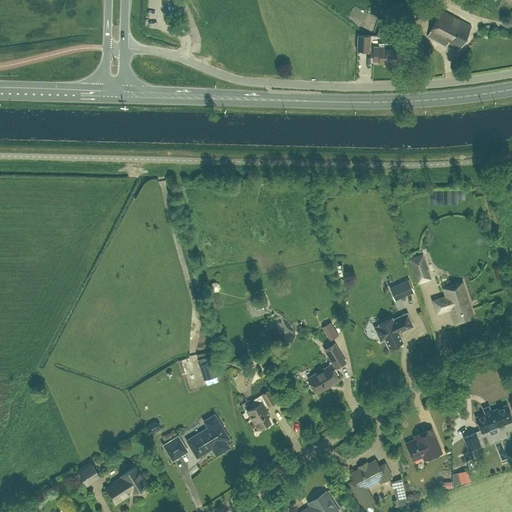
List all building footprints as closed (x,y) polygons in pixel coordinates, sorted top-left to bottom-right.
[(419,3),(411,0),(404,0),(399,16),(403,18),(399,29),(408,32),(419,3)] [(474,0),(456,0),(455,3),(469,10),(474,0)] [(471,26),(440,10),(427,35),(445,46),(447,43),(459,48),(471,26)] [(425,46),(413,34),(404,42),(416,55),(425,46)] [(356,46),(356,50),(368,51),(369,46),(369,35),(357,35),(356,46)] [(373,47),(372,61),(378,61),(378,63),(399,64),(399,48),(373,47)] [(429,278),(421,254),(409,258),(417,282),(429,278)] [(223,289),(220,281),(212,284),(215,292),(223,289)] [(449,308),(451,313),(452,313),(455,322),(471,316),(466,302),(468,302),(465,292),(463,293),(460,284),(444,289),(446,295),(432,300),(436,312),(449,308)] [(267,306),(264,295),(247,300),(252,317),(265,312),(264,307),(267,306)] [(216,306),(213,296),(205,298),(208,308),(216,306)] [(412,326),(406,313),(392,319),(391,318),(378,324),(379,326),(374,328),(380,340),(384,338),(388,347),(402,341),(398,332),(412,326)] [(345,362),(333,343),(324,349),(332,363),(307,378),(316,393),(338,379),(332,369),(345,362)] [(266,353),(259,351),(256,359),(263,361),(266,353)] [(219,382),(211,356),(199,360),(207,385),(219,382)] [(274,402),(267,390),(261,394),(261,395),(250,401),(253,406),(246,411),(257,429),(269,422),(262,409),(265,408),(264,407),(268,405),(268,406),(274,402)] [(511,420),(511,417),(511,415),(507,404),(490,411),(489,408),(484,410),(485,413),(475,416),(482,432),(488,430),(490,433),(491,434),(497,432),(497,430),(496,426),(511,420)] [(216,454),(219,452),(228,447),(224,440),(227,437),(214,415),(204,421),(208,427),(187,440),(196,456),(208,449),(211,447),(216,454)] [(161,424),(159,420),(153,420),(147,424),(146,428),(148,432),(153,433),(159,429),(161,424)] [(441,452),(431,428),(413,435),(414,438),(405,442),(412,460),(422,456),(423,459),(441,452)] [(481,445),(475,431),(462,437),(467,451),(481,445)] [(188,451),(178,435),(162,444),(172,461),(188,451)] [(379,467),(375,460),(351,473),(355,480),(349,483),(363,507),(366,511),(369,511),(373,510),(373,509),(370,503),(371,503),(362,486),(380,476),(382,480),(390,476),(384,464),(379,467)] [(469,460),(457,463),(461,475),(472,472),(469,460)] [(99,476),(90,462),(76,470),(86,485),(99,476)] [(146,484),(134,467),(121,475),(122,477),(105,488),(114,503),(131,491),(133,493),(146,484)] [(406,502),(401,478),(390,482),(397,499),(395,500),(397,506),(406,502)] [(327,497),(324,492),(309,502),(310,504),(310,507),(301,511),(338,511),(328,496),(327,497)]
